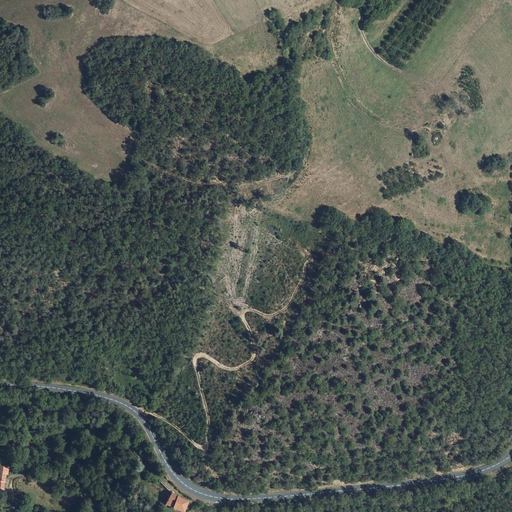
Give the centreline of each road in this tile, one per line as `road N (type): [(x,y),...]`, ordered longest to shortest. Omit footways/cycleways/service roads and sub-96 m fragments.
road 1 (secondary): [(511,462),(421,484),(220,498),(184,484),(127,405),(0,385)]
road 2 (track): [(293,171),(309,144),(296,98),(300,64),(330,0)]
road 3 (track): [(135,511),(71,474),(18,474),(6,483),(7,497)]
